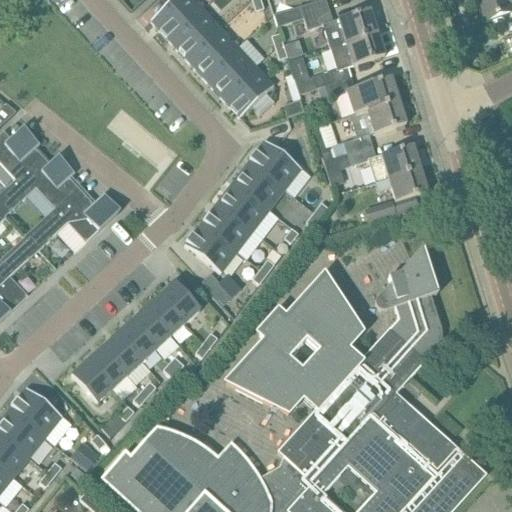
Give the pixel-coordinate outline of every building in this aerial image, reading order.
[(190,0),(176,0),(150,24),(168,44),(202,13),(190,0)] [(264,12),(260,0),(251,3),(255,15),(264,12)] [(511,0),(478,0),(481,7),(486,24),(511,15),(511,0)] [(303,22),(329,13),(325,2),(274,18),(277,30),(303,22)] [(377,37),(369,12),(337,23),(340,31),(325,36),(330,51),(345,46),(345,47),(377,37)] [(220,32),(202,13),(168,44),(186,63),(220,32)] [(329,13),(303,22),(307,34),(333,26),(329,13)] [(237,51),(220,32),(186,63),(203,82),(237,51)] [(279,37),(271,40),(275,52),(283,49),(279,37)] [(384,59),(377,37),(345,47),(345,46),(330,51),(337,72),(347,69),(351,68),(352,69),(384,59)] [(297,45),(284,49),(288,63),(301,59),(297,45)] [(287,61),(283,49),(275,52),(278,64),(287,61)] [(255,70),(237,51),(203,82),(221,101),(255,70)] [(316,92),(317,92),(351,81),(347,69),(337,72),(312,80),(316,92)] [(273,90),(255,70),(221,101),(239,121),(273,90)] [(399,105),(391,80),(372,86),(359,91),(354,92),(351,81),(317,92),(321,104),(345,96),(352,119),(353,118),(354,119),(366,115),(399,105)] [(299,103),(292,82),(286,84),(293,105),(299,103)] [(304,115),(299,103),(293,105),(282,109),(287,121),(304,115)] [(399,105),(366,115),(354,119),(357,129),(369,125),(373,138),(406,127),(399,105)] [(0,129),(15,115),(7,106),(0,112),(0,129)] [(3,135),(0,137),(0,167),(15,184),(41,159),(35,152),(39,148),(23,131),(10,142),(3,135)] [(335,161),(327,163),(327,164),(371,150),(368,138),(332,149),(335,161)] [(301,173),(264,144),(248,166),(284,194),(301,173)] [(375,186),(420,172),(412,149),(375,160),(371,150),(327,164),(330,173),(348,167),(348,169),(350,169),(350,170),(368,164),(375,186)] [(49,168),(41,159),(15,184),(0,197),(0,215),(5,220),(36,191),(55,211),(77,191),(69,182),(74,177),(58,159),(49,168)] [(284,194),(248,166),(232,186),(268,215),(284,194)] [(427,196),(420,172),(375,186),(378,196),(390,192),(394,206),(427,196)] [(268,215),(232,186),(216,207),(252,235),(268,215)] [(85,247),(120,215),(103,197),(92,207),(77,191),(55,211),(25,239),(39,254),(67,227),(85,247)] [(364,214),(368,227),(397,218),(393,205),(364,214)] [(321,206),(313,216),(320,222),(327,212),(321,206)] [(216,207),(200,228),(237,256),(246,263),(262,243),(252,235),(216,207)] [(312,232),(320,222),(313,216),(305,226),(312,232)] [(237,256),(200,228),(183,249),(220,277),(237,256)] [(283,242),(290,248),(298,237),(291,232),(283,242)] [(10,281),(39,254),(25,239),(22,241),(23,242),(0,262),(0,325),(28,300),(10,281)] [(314,245),(304,258),(312,264),(322,251),(314,245)] [(454,511),(485,479),(455,452),(454,452),(395,398),(437,351),(439,347),(440,344),(441,341),(441,339),(441,336),(440,332),(430,300),(435,299),(421,255),(419,254),(399,276),(388,280),(390,287),(376,301),(376,303),(375,305),(375,306),(375,309),(375,310),(376,311),(378,313),(380,314),(381,314),(383,314),(384,314),(393,311),(397,324),(389,333),(389,332),(359,365),(347,354),(362,337),(324,278),(285,321),(278,314),(257,338),(264,344),(225,387),(287,419),(303,402),(315,414),(277,456),(283,461),(278,471),(258,482),(254,476),(252,471),(246,463),(239,456),(230,447),(217,462),(209,456),(204,452),(196,447),(189,444),(183,441),(174,437),(165,435),(156,433),(129,462),(124,457),(101,482),(133,511),(454,511)] [(267,263),(259,273),(266,279),(274,269),(267,263)] [(258,289),(266,279),(259,273),(252,283),(258,289)] [(185,327),(199,314),(174,286),(159,299),(185,327)] [(232,300),(226,294),(217,303),(223,309),(232,300)] [(170,341),(185,327),(159,299),(145,313),(170,341)] [(155,354),(170,341),(145,313),(130,326),(155,354)] [(141,367),(155,354),(130,326),(115,339),(141,367)] [(217,342),(210,337),(202,347),(209,352),(217,342)] [(126,381),(141,367),(115,339),(101,353),(126,381)] [(202,362),(209,352),(202,347),(195,357),(202,362)] [(126,381),(101,353),(86,366),(111,394),(126,381)] [(183,369),(174,361),(168,367),(178,376),(183,369)] [(96,408),(111,394),(86,366),(71,380),(96,408)] [(178,376),(168,367),(162,374),(172,382),(178,376)] [(156,391),(149,386),(141,395),(147,401),(156,391)] [(26,392),(9,412),(45,441),(54,448),(58,443),(71,428),(62,421),(26,392)] [(139,410),(147,401),(141,395),(132,404),(139,410)] [(119,419),(125,425),(134,416),(127,410),(119,419)] [(0,439),(29,462),(45,441),(9,412),(0,423),(0,439)] [(99,453),(105,447),(97,438),(90,444),(99,453)] [(0,472),(12,483),(29,462),(0,439),(0,472)] [(89,452),(78,465),(88,473),(98,460),(89,452)] [(53,482),(61,472),(54,466),(46,476),(53,482)] [(76,470),(71,477),(79,483),(84,477),(76,470)] [(0,497),(12,483),(0,472),(0,497)] [(45,491),(53,482),(46,476),(39,486),(45,491)] [(87,497),(81,504),(89,511),(90,511),(96,506),(87,497)]
